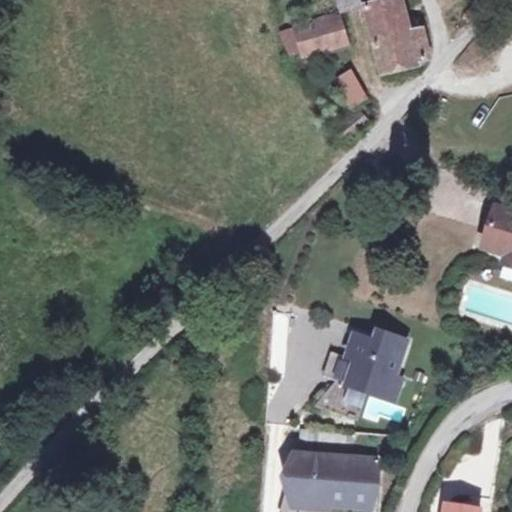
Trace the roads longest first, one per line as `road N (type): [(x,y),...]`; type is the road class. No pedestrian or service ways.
road 1 (unclassified): [(0,509),(104,398),(447,73)]
road 2 (unclassified): [(409,511),(425,465),(457,415),(487,395),(511,392)]
